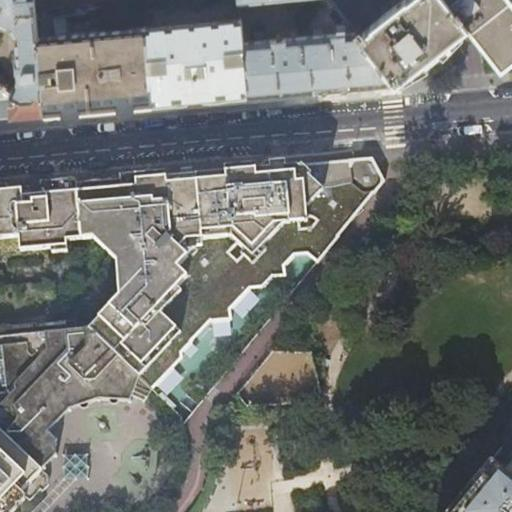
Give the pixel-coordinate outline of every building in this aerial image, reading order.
[(0,0),(0,117),(45,114),(35,18),(34,4),(33,0),(0,0)] [(439,47),(468,24),(449,0),(401,0),(372,23),(373,25),(362,32),(357,26),(354,28),(356,31),(396,81),(425,58),(426,60),(441,49),(439,47)] [(511,0),(449,0),(468,24),(489,51),(501,66),(511,56),(511,0)] [(64,34),(62,20),(54,21),(53,17),(35,18),(45,114),(74,111),(101,108),(152,104),(149,68),(148,56),(146,26),(64,34)] [(146,26),(148,56),(167,55),(168,67),(149,68),(152,104),(192,100),(248,95),(245,59),(227,61),(226,49),(244,48),(241,19),(146,26)] [(247,19),(241,19),(244,48),(245,59),(248,95),(276,92),(315,89),(313,64),(305,65),(302,35),(267,38),(266,31),(257,31),(258,39),(249,40),(247,19)] [(314,34),(302,35),(305,65),(313,64),(315,89),(345,86),(396,81),(356,31),(322,33),(322,28),(313,28),(314,34)] [(0,238),(19,237),(20,250),(51,248),(52,252),(67,251),(66,235),(95,232),(128,264),(130,284),(88,328),(153,389),(183,358),(182,354),(193,342),(192,341),(212,320),(232,320),(232,309),(252,288),(259,287),(273,273),(284,273),(284,262),(295,252),(308,251),(318,260),(321,256),(357,213),(384,180),(372,159),(330,163),(248,170),(166,177),(88,185),(4,192),(0,192),(0,238)] [(153,389),(88,328),(69,330),(67,320),(0,325),(0,428),(38,465),(49,453),(49,441),(39,432),(67,405),(98,394),(134,398),(148,403),(153,389)] [(38,465),(0,428),(0,430),(37,466),(38,465)] [(0,511),(9,511),(23,497),(24,498),(26,496),(30,499),(40,488),(42,490),(47,485),(47,475),(37,466),(0,430),(0,511)] [(511,463),(503,474),(511,481),(511,463)] [(489,483),(499,471),(494,467),(484,479),(489,483)] [(511,511),(511,481),(499,471),(489,483),(484,479),(457,511),(511,511)] [(40,493),(42,490),(40,488),(30,499),(30,500),(39,492),(40,493)]
